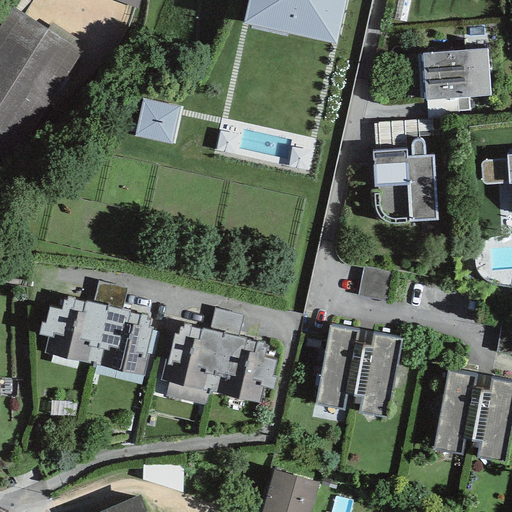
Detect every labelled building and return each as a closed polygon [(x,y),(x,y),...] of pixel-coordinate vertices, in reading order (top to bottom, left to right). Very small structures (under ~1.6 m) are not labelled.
[(343,0),(254,0),(249,26),(335,42),(343,0)] [(0,177),(81,51),(12,8),(0,27),(0,177)] [(486,50),(422,55),(426,100),(490,95),(486,50)] [(181,107),(141,99),(133,137),(173,145),(181,107)] [(405,151),(372,153),(374,188),(407,186),(409,221),(435,220),(432,157),(425,158),(424,145),(422,142),(417,141),(413,142),(411,146),(412,158),(406,159),(405,151)] [(367,273),(361,300),(389,306),(395,279),(367,273)] [(162,326),(70,303),(56,359),(147,383),(162,326)] [(282,345),(183,328),(172,394),(271,411),(282,345)] [(400,339),(331,329),(319,408),(388,419),(400,339)] [(511,435),(511,383),(448,376),(439,450),(509,458),(511,435)] [(311,511),(319,484),(275,471),(262,511),(311,511)]
